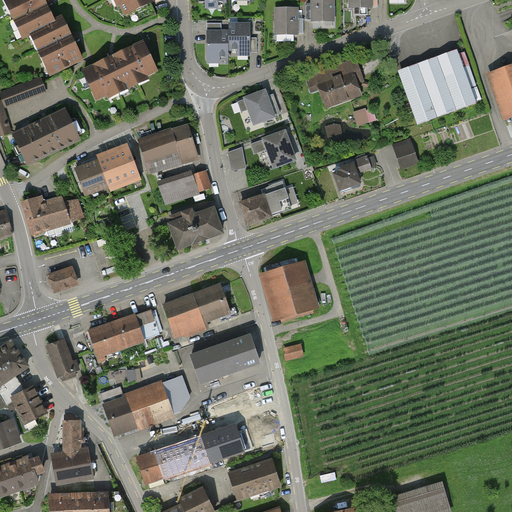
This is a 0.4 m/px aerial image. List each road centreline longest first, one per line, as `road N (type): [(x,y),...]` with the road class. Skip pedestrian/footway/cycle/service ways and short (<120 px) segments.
road 1 (primary): [(243,248),(511,155)]
road 2 (residential): [(302,511),(279,378),(243,248)]
road 3 (residential): [(200,87),(220,87),(426,15)]
road 4 (residential): [(8,198),(200,87)]
road 5 (primary): [(37,320),(243,248)]
road 6 (residential): [(243,248),(200,87)]
road 7 (residential): [(65,396),(109,439),(142,511)]
road 8 (tertiary): [(8,198),(37,320)]
